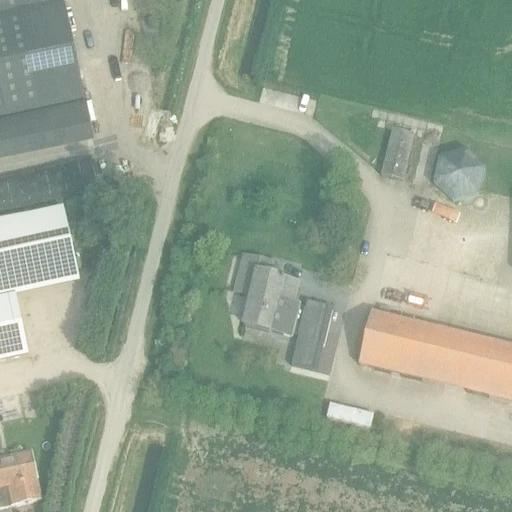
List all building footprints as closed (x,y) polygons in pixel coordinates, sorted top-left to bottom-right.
[(85,107),(85,103),(64,6),(0,19),(0,156),(92,137),(86,107),(85,107)] [(415,136),(392,131),(381,177),(403,183),(415,136)] [(465,153),(440,160),(434,185),(453,204),(478,197),(484,171),(465,153)] [(63,209),(0,222),(0,363),(28,357),(16,299),(12,285),(76,271),(63,209)] [(244,257),(235,292),(251,296),(244,325),(271,332),(291,337),(291,336),(298,337),(291,366),(322,374),(328,348),(330,348),(338,313),(337,313),(338,309),(311,303),(309,310),(292,306),(297,283),(272,277),(275,265),(244,257)] [(359,367),(511,404),(511,349),(372,315),(359,367)] [(0,510),(42,501),(32,455),(0,462),(0,510)]
